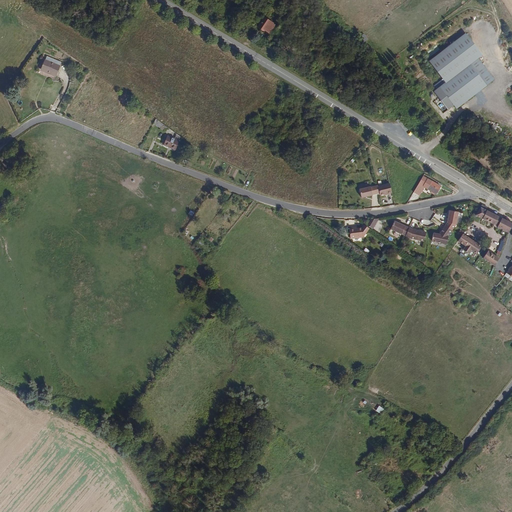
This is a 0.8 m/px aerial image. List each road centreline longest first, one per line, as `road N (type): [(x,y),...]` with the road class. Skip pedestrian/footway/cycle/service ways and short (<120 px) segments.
road 1 (residential): [(475,188),(387,213),(317,213),(64,121),(40,119),(0,145)]
road 2 (tertiary): [(475,188),(160,0)]
road 3 (tertiary): [(396,511),(451,461),(511,384)]
road 4 (track): [(490,51),(495,14),(468,7),(404,50)]
